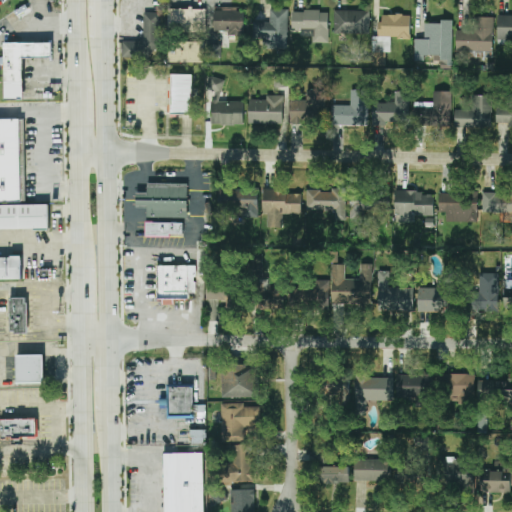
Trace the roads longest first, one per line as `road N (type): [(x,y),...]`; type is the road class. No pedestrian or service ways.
road 1 (residential): [(511,158),(79,153)]
road 2 (tertiary): [(511,344),(110,340)]
road 3 (secondary): [(110,340),(106,37)]
road 4 (secondary): [(82,330),(85,511)]
road 5 (residential): [(296,511),(295,341)]
